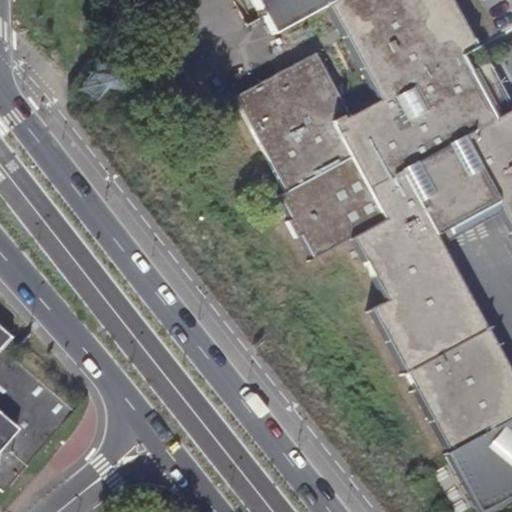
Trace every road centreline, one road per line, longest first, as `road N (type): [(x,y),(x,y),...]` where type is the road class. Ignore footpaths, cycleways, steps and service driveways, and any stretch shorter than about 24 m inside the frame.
road 1 (primary): [(331,511),(0,92)]
road 2 (primary): [(0,249),(118,389)]
road 3 (primary): [(118,389),(114,448),(78,498)]
